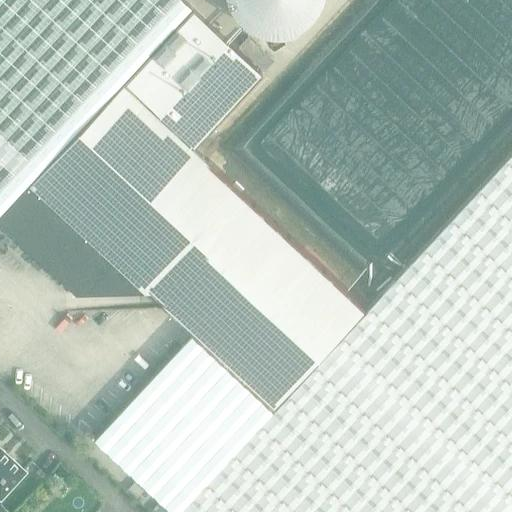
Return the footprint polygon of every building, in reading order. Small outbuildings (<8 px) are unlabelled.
[(0,0),(0,185),(172,0),(0,0)] [(7,179),(0,186),(0,223),(74,292),(146,289),(169,310),(192,331),(95,436),(176,511),(179,511),(274,408),(366,308),(236,187),(192,146),(236,99),(260,73),(236,50),(190,7),(19,191),(7,179)] [(179,511),(511,511),(511,147),(366,308),(274,408),(179,511)] [(0,497),(25,470),(0,446),(0,497)] [(9,511),(0,502),(0,511),(9,511)]
